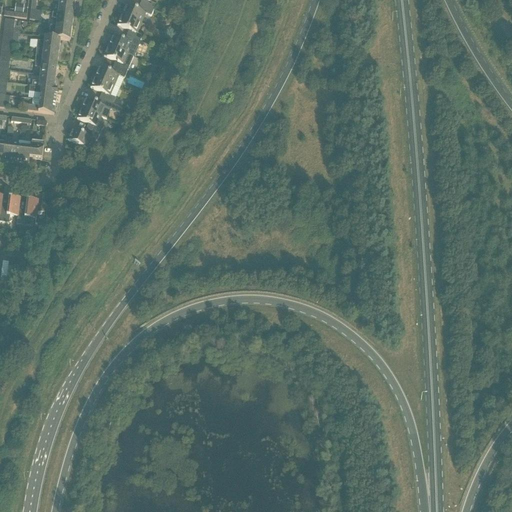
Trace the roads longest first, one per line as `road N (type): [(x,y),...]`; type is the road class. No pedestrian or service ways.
road 1 (primary): [(55,511),(87,407),(118,359),(163,322),(235,300),(314,313),(369,351),(409,419),(427,511)]
road 2 (primary): [(316,0),(251,135),(63,394),(29,511)]
road 3 (primary): [(400,0),(433,511)]
road 4 (residential): [(41,187),(56,118),(109,0)]
road 5 (primary): [(511,107),(448,0)]
